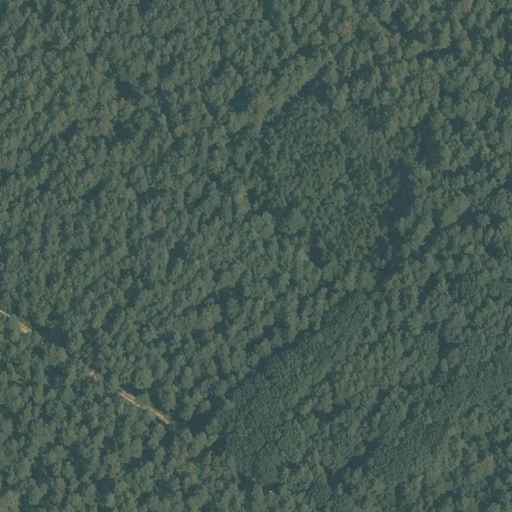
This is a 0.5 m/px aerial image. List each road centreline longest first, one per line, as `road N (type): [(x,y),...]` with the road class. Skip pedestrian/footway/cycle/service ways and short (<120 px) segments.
road 1 (track): [(303,511),(188,435),(511,185)]
road 2 (track): [(91,511),(188,435),(0,313)]
road 3 (track): [(511,115),(345,0)]
